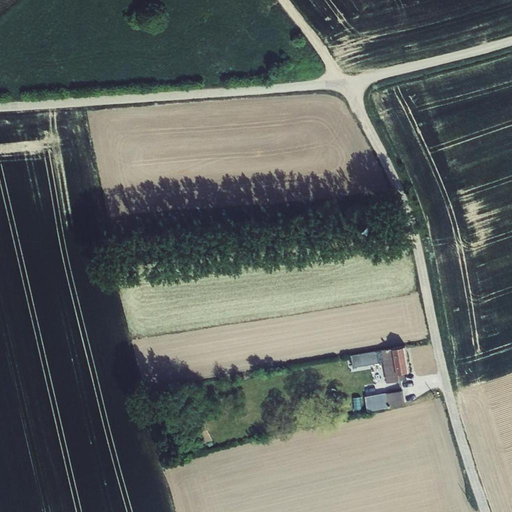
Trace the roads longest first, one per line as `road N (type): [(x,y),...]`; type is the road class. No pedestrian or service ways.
road 1 (unclassified): [(343,83),(409,216),(449,400),(485,511)]
road 2 (unclassified): [(0,106),(343,83)]
road 3 (unclassified): [(343,83),(511,41)]
